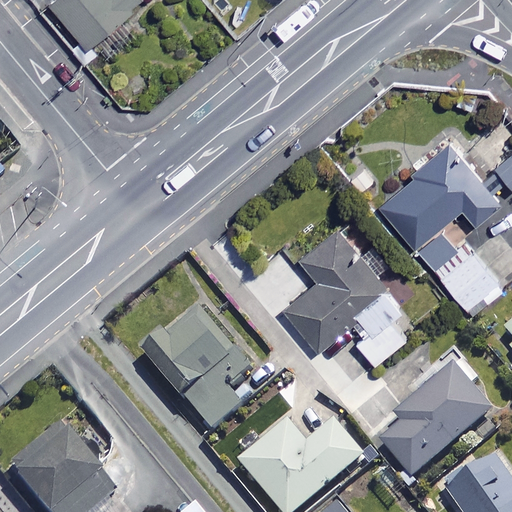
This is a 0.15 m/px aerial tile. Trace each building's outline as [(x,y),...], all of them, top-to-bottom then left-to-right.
[(66,0),(58,7),(94,51),(149,5),(144,0),(66,0)] [(456,147),(385,207),(438,269),(458,252),(443,234),(469,212),(481,225),(506,205),(456,147)] [(511,155),(498,168),(511,183),(511,155)] [(409,315),(342,233),(304,264),(321,285),(287,313),(321,354),(362,320),(373,333),(360,344),(379,368),(411,342),(396,324),(409,315)] [(446,279),(470,310),(486,299),(491,305),(506,293),(476,255),(446,279)] [(251,367),(208,313),(152,357),(196,412),(251,367)] [(419,484),(498,418),(478,393),(490,383),(473,362),(404,419),(411,427),(387,446),(419,484)] [(311,448),(293,426),(244,466),(282,511),(308,511),(368,462),(337,426),(311,448)] [(115,493),(62,429),(13,470),(48,511),(115,511),(106,501),(115,493)] [(511,511),(511,472),(505,462),(472,484),(467,477),(450,488),(466,511),(511,511)]
